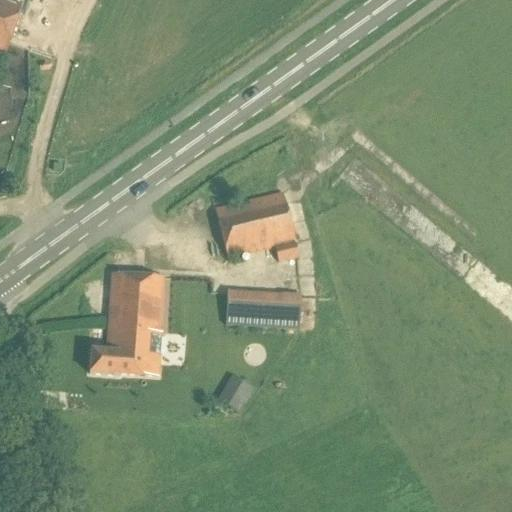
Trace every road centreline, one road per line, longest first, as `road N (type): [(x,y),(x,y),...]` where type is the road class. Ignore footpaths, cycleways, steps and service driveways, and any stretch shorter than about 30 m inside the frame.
road 1 (secondary): [(0,282),(395,0)]
road 2 (unclassified): [(32,222),(35,168),(81,0)]
road 3 (unclassified): [(29,511),(0,385)]
